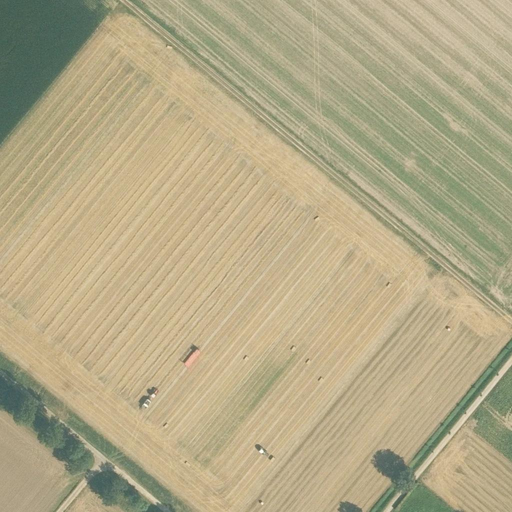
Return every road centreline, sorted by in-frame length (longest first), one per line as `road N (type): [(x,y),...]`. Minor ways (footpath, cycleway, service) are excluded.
road 1 (track): [(120,0),(511,321)]
road 2 (track): [(0,372),(168,511)]
road 3 (track): [(511,356),(383,511)]
